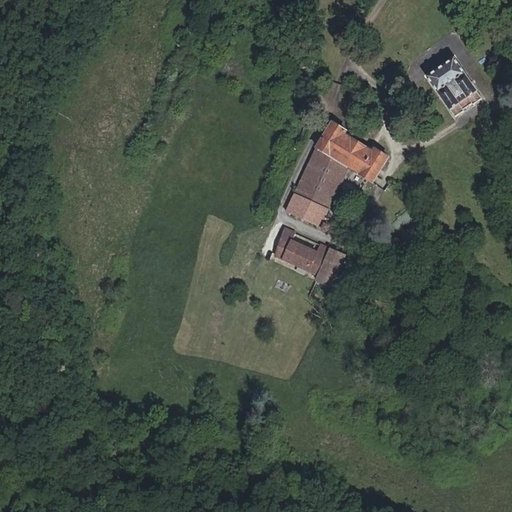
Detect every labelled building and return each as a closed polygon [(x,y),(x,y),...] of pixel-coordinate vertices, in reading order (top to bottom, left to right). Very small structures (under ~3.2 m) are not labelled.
[(473,105),(482,99),(455,59),(428,77),(455,118),(465,112),(463,110),(472,104),(473,105)] [(373,183),(390,158),(376,149),(374,153),(345,135),(347,132),(334,124),(317,152),(288,212),(320,226),(348,169),(373,183)] [(321,230),(328,233),(332,226),(324,223),(321,230)] [(277,256),(320,275),(330,252),(318,246),(319,245),(285,230),(277,256)] [(318,280),(331,287),(345,257),(331,250),(330,252),(320,275),(318,280)]
